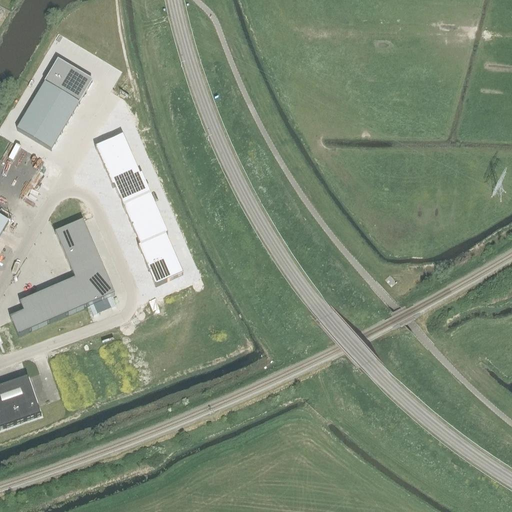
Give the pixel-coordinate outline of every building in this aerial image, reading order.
[(58,62),(45,83),(63,94),(80,104),(92,83),(58,62)] [(40,93),(57,103),(63,94),(45,83),(40,93)] [(34,102),(51,113),(57,103),(40,93),(34,102)] [(63,94),(57,103),(74,113),(80,104),(63,94)] [(34,102),(28,112),(46,122),(51,113),(34,102)] [(74,113),(57,103),(51,113),(68,123),(74,113)] [(40,131),(46,122),(28,112),(23,121),(40,131)] [(63,132),(68,123),(51,113),(46,122),(63,132)] [(34,142),(40,131),(23,121),(17,131),(34,142)] [(57,142),(63,132),(46,122),(40,131),(57,142)] [(40,131),(34,142),(51,152),(57,142),(40,131)] [(124,137),(96,149),(105,169),(132,157),(124,137)] [(132,157),(105,169),(113,189),(141,177),(132,157)] [(141,177),(113,189),(122,208),(149,197),(141,177)] [(149,197),(122,208),(130,228),(158,216),(149,197)] [(158,216),(130,228),(139,248),(167,236),(158,216)] [(0,236),(8,223),(0,217),(0,236)] [(65,259),(93,247),(83,222),(55,234),(65,259)] [(167,236),(139,248),(148,268),(175,256),(167,236)] [(76,283),(104,271),(93,247),(65,259),(75,280),(76,283)] [(175,256),(148,268),(156,288),(184,276),(175,256)] [(104,271),(76,283),(87,308),(115,296),(104,271)] [(68,316),(87,308),(76,283),(75,280),(56,288),(68,316)] [(50,324),(68,316),(56,288),(38,296),(50,324)] [(186,312),(57,368),(72,403),(201,348),(205,356),(230,345),(208,293),(183,304),(186,312)] [(23,313),(32,332),(50,324),(38,296),(19,304),(23,313)] [(10,319),(18,338),(32,332),(23,313),(10,319)] [(0,430),(41,417),(41,416),(40,416),(27,380),(28,380),(28,379),(0,388),(0,430)]
